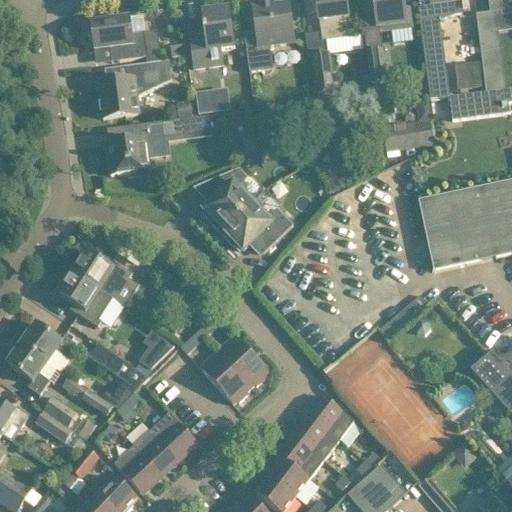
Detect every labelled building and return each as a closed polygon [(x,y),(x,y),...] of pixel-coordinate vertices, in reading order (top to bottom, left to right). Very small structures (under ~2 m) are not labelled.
[(361,37),(351,38),(346,0),(316,0),(325,57),(331,56),(363,52),(361,37)] [(403,0),(373,0),(375,12),(376,15),(378,30),(379,34),(380,34),(391,32),(393,46),(413,43),(411,29),(409,11),(405,12),(404,8),(403,0)] [(431,0),(434,22),(463,18),(460,0),(431,0)] [(511,0),(488,0),(489,0),(490,15),(500,13),(501,18),(511,15),(511,0)] [(272,9),(272,5),(253,8),(256,34),(244,35),(250,75),(273,72),(270,48),(294,45),(289,7),(272,9)] [(193,71),(223,67),(221,52),(235,51),(230,11),(202,15),(205,39),(189,41),(193,71)] [(92,35),(88,39),(93,43),(94,53),(116,50),(118,64),(138,61),(147,60),(147,66),(162,64),(158,33),(146,35),(145,35),(144,35),(133,37),(131,19),(90,25),(92,35)] [(434,20),(420,22),(431,102),(449,99),(450,99),(440,22),(434,22),(434,20)] [(496,42),(480,44),(486,94),(503,92),(496,42)] [(185,48),(171,50),(172,60),(186,58),(185,48)] [(382,53),(367,55),(371,87),(387,85),(382,53)] [(325,57),(312,59),(317,95),(335,92),(331,56),(325,57)] [(162,64),(147,66),(124,69),(124,70),(127,70),(129,82),(98,86),(101,105),(96,106),(97,118),(103,117),(103,122),(138,117),(136,101),(172,84),(169,63),(162,64)] [(479,65),(456,68),(459,92),(482,90),(479,65)] [(468,96),(449,99),(452,123),(510,115),(509,106),(511,105),(511,90),(503,92),(486,94),(468,96)] [(226,93),(197,97),(200,117),(229,113),(226,93)] [(179,121),(194,119),(192,103),(177,105),(179,121)] [(387,154),(434,148),(430,121),(383,128),(387,154)] [(149,178),(147,159),(167,157),(164,141),(185,138),(183,122),(125,130),(126,144),(107,146),(111,178),(128,176),(128,180),(149,178)] [(265,134),(264,147),(277,148),(278,135),(265,134)] [(256,139),(243,141),(245,157),(259,155),(256,139)] [(312,151),(302,158),(308,167),(318,161),(312,151)] [(221,236),(253,206),(238,190),(245,183),(241,179),(244,177),(239,171),(198,189),(213,204),(204,213),(211,220),(208,222),(221,236)] [(511,183),(419,204),(434,274),(511,257),(511,183)] [(253,206),(221,236),(234,250),(237,247),(244,254),(249,248),(252,245),(264,257),(294,228),(281,215),(278,218),(275,214),(278,211),(281,208),(266,193),(253,206)] [(76,264),(71,273),(74,275),(74,277),(112,301),(125,280),(129,282),(132,277),(104,258),(100,263),(87,255),(80,266),(76,264)] [(67,287),(60,298),(73,307),(69,312),(86,322),(94,327),(98,330),(102,324),(111,330),(124,309),(112,301),(74,277),(73,278),(69,275),(63,285),(67,287)] [(167,276),(160,287),(181,300),(188,290),(167,276)] [(189,305),(180,318),(198,328),(198,326),(203,329),(206,325),(216,315),(201,306),(199,304),(192,300),(189,305)] [(199,334),(205,341),(223,325),(217,318),(199,334)] [(420,321),(415,328),(417,335),(425,338),(431,332),(429,324),(420,321)] [(62,344),(37,326),(23,347),(48,365),(57,353),(67,361),(77,347),(65,339),(62,344)] [(187,357),(205,341),(199,334),(181,350),(187,357)] [(252,357),(236,340),(232,344),(230,342),(217,354),(235,374),(252,357)] [(118,411),(149,381),(147,380),(136,372),(97,345),(89,359),(124,383),(109,406),(114,409),(118,411)] [(40,398),(51,383),(40,376),(48,365),(23,347),(8,368),(32,385),(29,390),(40,398)] [(149,350),(139,365),(140,365),(151,373),(164,360),(149,350)] [(217,390),(235,374),(217,354),(204,367),(205,368),(201,372),(217,390)] [(511,418),(511,375),(500,362),(493,354),(471,374),(511,418)] [(511,356),(500,362),(511,375),(511,356)] [(257,389),(266,381),(264,379),(269,375),(252,357),(235,374),(251,391),(255,387),(257,389)] [(140,365),(136,372),(147,380),(151,373),(140,365)] [(239,405),(248,397),(247,395),(251,391),(235,374),(217,390),(233,407),(238,403),(239,405)] [(80,402),(86,392),(69,380),(62,390),(80,402)] [(88,392),(82,403),(107,419),(114,409),(109,406),(88,392)] [(132,412),(141,403),(134,397),(126,405),(132,412)] [(340,444),(355,424),(322,399),(314,409),(316,411),(309,420),(340,444)] [(53,400),(43,414),(68,431),(77,418),(78,416),(53,400)] [(0,405),(0,435),(2,437),(9,426),(20,433),(30,418),(18,410),(15,415),(0,405)] [(123,420),(132,412),(126,405),(117,414),(123,420)] [(43,414),(35,426),(65,446),(66,446),(74,434),(68,431),(43,414)] [(188,455),(197,446),(170,416),(151,433),(179,463),(178,461),(186,454),(188,455)] [(325,463),(340,444),(309,420),(307,418),(299,429),(301,430),(293,439),(325,463)] [(86,443),(96,428),(88,423),(78,437),(86,443)] [(111,443),(118,433),(111,427),(103,436),(111,443)] [(169,472),(179,463),(151,433),(133,450),(160,480),(161,479),(160,478),(168,470),(169,472)] [(325,463),(293,439),(292,438),(284,449),(285,450),(278,460),(282,464),(309,484),(325,463)] [(151,488),(160,480),(133,450),(114,467),(140,496),(150,487),(151,488)] [(373,469),(380,462),(373,455),(365,463),(373,469)] [(363,479),(373,469),(365,463),(356,472),(363,479)] [(80,464),(71,475),(81,483),(90,472),(88,470),(80,464)] [(296,501),(309,484),(282,464),(269,480),(296,501)] [(381,469),(348,498),(360,511),(388,511),(406,497),(381,469)] [(2,471),(0,474),(0,487),(25,503),(33,491),(2,471)] [(71,475),(63,486),(70,491),(77,497),(85,486),(81,483),(71,475)] [(422,486),(444,511),(457,511),(430,479),(422,486)] [(112,511),(127,511),(137,502),(114,480),(98,498),(112,511)] [(274,511),(286,511),(296,501),(269,480),(256,498),(274,511)] [(342,494),(350,485),(343,480),(336,488),(342,494)] [(0,503),(12,511),(18,511),(25,503),(0,487),(0,503)] [(112,511),(98,498),(84,511),(112,511)] [(504,511),(492,498),(477,511),(478,511),(504,511)] [(261,511),(251,502),(241,511),(261,511)] [(310,511),(324,511),(327,510),(319,503),(310,511)]
